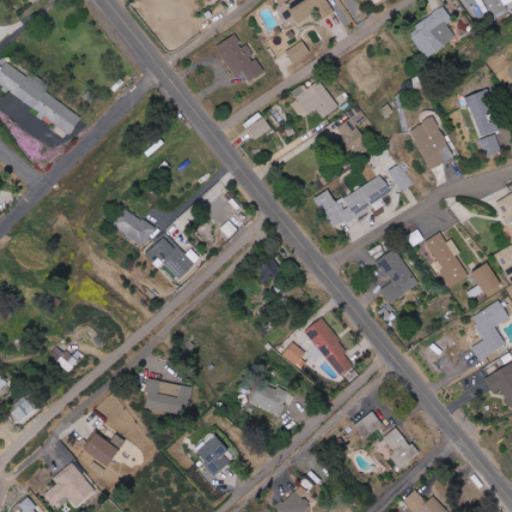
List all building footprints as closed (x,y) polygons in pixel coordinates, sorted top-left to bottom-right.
[(291,0),(287,3),(299,22),(319,11),(323,19),(335,12),(327,0),(291,0)] [(477,0),(483,12),(489,9),(484,0),(477,0)] [(507,11),(503,0),(486,0),(493,16),(507,11)] [(457,38),(448,24),(453,20),(445,7),(408,31),(426,58),(457,38)] [(250,81),(265,71),(256,56),(255,56),(248,44),(243,47),(235,34),(217,45),(235,76),(243,71),(250,81)] [(311,53),(305,40),(287,50),(294,63),(311,53)] [(47,93),(52,85),(31,72),(28,76),(7,62),(0,72),(0,81),(5,85),(4,87),(43,113),(42,114),(71,134),(83,116),(47,93)] [(309,114),(317,108),(324,118),(339,107),(320,80),(297,97),(309,114)] [(468,96),(480,136),(499,131),(496,121),(489,123),(486,114),(494,111),(488,90),(468,96)] [(248,127),(256,139),(272,129),(265,117),(248,127)] [(454,158),(436,117),(411,129),(429,170),(454,158)] [(340,126),(349,143),(362,136),(352,119),(340,126)] [(480,139),(487,157),(502,151),(495,133),(480,139)] [(402,192),(414,184),(400,164),(389,171),(402,192)] [(316,198),(332,228),(393,195),(383,176),(345,196),(350,206),(341,210),(331,190),(316,198)] [(511,232),(511,244),(496,253),(511,282),(511,281),(511,193),(496,202),(511,232)] [(156,227),(124,208),(113,226),(145,245),(156,227)] [(220,229),(229,238),(238,230),(230,220),(220,229)] [(414,245),(425,240),(419,229),(408,235),(414,245)] [(447,242),(441,233),(426,243),(453,285),(469,275),(456,255),(461,252),(452,239),(447,242)] [(147,254),(154,262),(160,257),(180,279),(195,265),(167,235),(147,254)] [(377,261),(391,284),(381,289),(390,303),(419,285),(397,249),(377,261)] [(484,293),(500,286),(490,263),(473,271),(484,293)] [(471,299),(483,292),(479,285),(467,292),(471,299)] [(485,340),(473,347),(480,360),(507,345),(496,326),(510,318),(500,301),(472,317),(485,340)] [(320,320),(305,333),(343,375),(358,361),(320,320)] [(309,355),(294,342),(284,354),(298,367),(309,355)] [(510,406),(511,405),(511,363),(485,374),(492,393),(503,388),(510,406)] [(193,387),(148,378),(146,392),(149,393),(146,408),(187,416),(193,387)] [(291,391),(260,380),(252,403),(283,414),(291,391)] [(41,409),(29,396),(12,412),(24,425),(41,409)] [(363,418),(369,428),(386,418),(379,408),(363,418)] [(399,469),(421,454),(414,442),(410,445),(398,428),(385,437),(396,453),(391,456),(399,469)] [(118,434),(112,442),(97,432),(85,449),(109,466),(127,441),(118,434)] [(225,456),(231,449),(218,435),(199,452),(208,462),(205,465),(216,476),(231,462),(225,456)] [(75,505),(95,493),(77,462),(53,476),(58,484),(47,491),(54,504),(69,495),(75,505)] [(90,467),(102,475),(106,470),(94,462),(90,467)] [(278,509),(280,511),(304,511),(311,505),(295,490),(278,509)] [(427,502),(416,490),(404,501),(414,511),(449,511),(434,496),(427,502)] [(39,511),(27,498),(20,505),(26,511),(39,511)]
